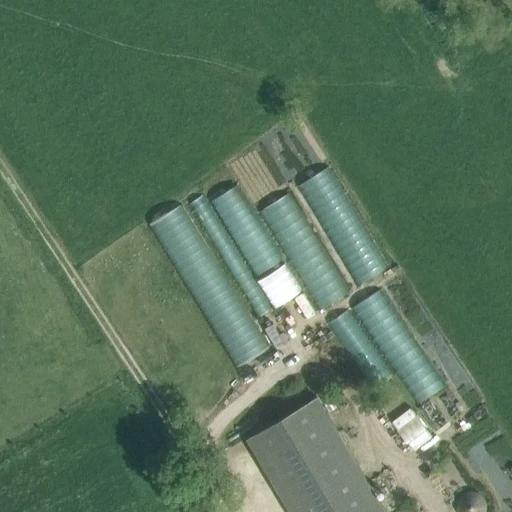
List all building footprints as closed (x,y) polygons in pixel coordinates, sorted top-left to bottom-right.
[(333,166),(301,183),(356,286),(387,269),(333,166)] [(310,316),(312,315),(246,183),(213,199),(209,192),(198,198),(256,317),(300,296),(310,316)] [(347,295),(294,192),(266,206),(319,309),(347,295)] [(155,220),(231,370),(269,351),(220,255),(193,201),(155,220)] [(415,406),(444,389),(385,288),(356,304),(415,406)] [(351,309),(331,320),(369,389),(389,377),(351,309)] [(386,511),(317,396),(248,438),(292,511),(386,511)] [(485,511),(485,492),(462,493),(463,511),(485,511)]
